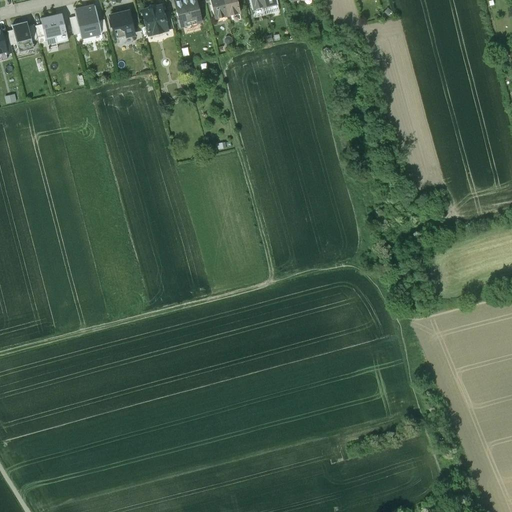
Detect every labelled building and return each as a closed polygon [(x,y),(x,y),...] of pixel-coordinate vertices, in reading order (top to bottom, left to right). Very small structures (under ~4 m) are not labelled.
[(195,0),(176,0),(173,1),(180,27),(202,22),(195,0)] [(209,0),(210,0),(214,19),(227,16),(222,0),(209,0)] [(222,0),(227,16),(233,14),(240,13),(236,0),(222,0)] [(249,0),(251,10),(264,7),(262,0),(249,0)] [(267,7),(268,13),(282,10),(280,4),(267,7)] [(95,5),(86,7),(86,9),(83,9),(83,8),(74,10),(75,16),(79,34),(80,37),(101,33),(101,32),(98,21),(95,5)] [(151,8),(143,10),(142,11),(146,27),(148,35),(167,30),(165,24),(160,21),(158,14),(159,14),(160,9),(159,6),(154,7),(155,8),(152,9),(151,8)] [(128,11),(109,15),(115,39),(134,35),(133,32),(129,16),(128,11)] [(159,14),(158,14),(160,21),(165,24),(167,30),(173,28),(169,11),(159,14)] [(41,18),(47,45),(68,40),(62,14),(41,18)] [(137,14),(129,16),(133,32),(141,30),(140,28),(137,14)] [(75,16),(69,18),(73,35),(79,34),(75,16)] [(104,19),(98,21),(101,32),(107,31),(104,19)] [(28,26),(20,28),(18,23),(11,25),(12,30),(16,44),(17,48),(23,46),(25,51),(34,48),(32,41),(28,26)] [(33,24),(28,26),(32,41),(37,40),(33,24)] [(12,30),(7,31),(8,36),(10,45),(16,44),(12,30)] [(10,45),(8,36),(2,38),(6,51),(5,51),(6,54),(12,53),(10,45)]
